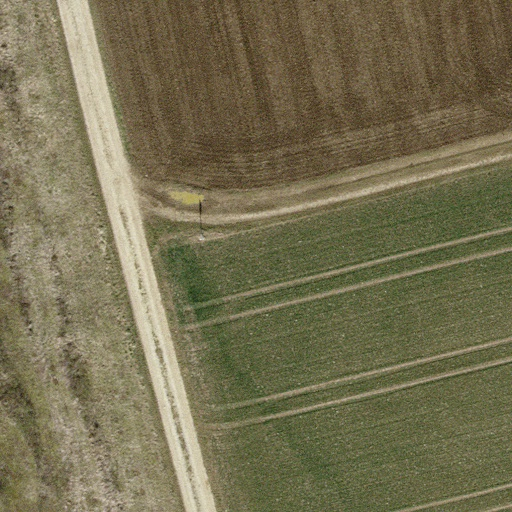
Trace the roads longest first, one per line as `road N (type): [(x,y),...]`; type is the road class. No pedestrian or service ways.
road 1 (track): [(77,0),(206,511)]
road 2 (track): [(121,178),(156,202),(207,211),(279,205),(511,145)]
